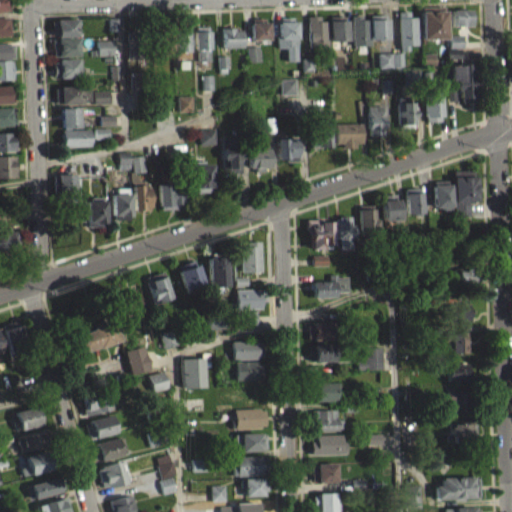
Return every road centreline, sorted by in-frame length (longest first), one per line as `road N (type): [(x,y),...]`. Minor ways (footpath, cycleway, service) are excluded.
road 1 (residential): [(0,294),(511,128)]
road 2 (residential): [(88,511),(32,295),(39,264),(28,0)]
road 3 (residential): [(508,511),(492,0)]
road 4 (residential): [(288,511),(276,204)]
